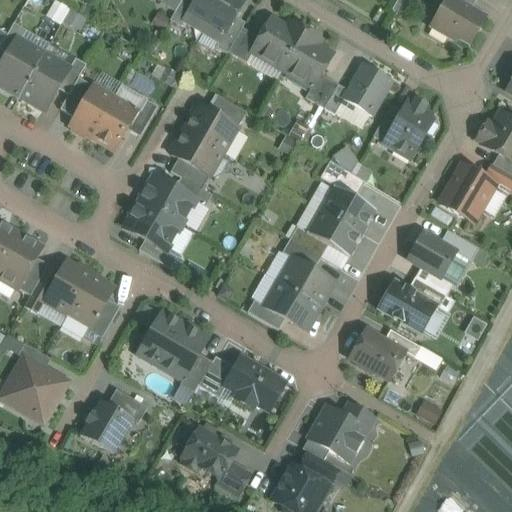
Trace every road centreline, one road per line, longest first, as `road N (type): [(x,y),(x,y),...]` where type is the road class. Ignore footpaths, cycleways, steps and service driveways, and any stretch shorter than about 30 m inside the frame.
road 1 (track): [(404,511),(511,309)]
road 2 (residential): [(147,276),(317,375)]
road 3 (residential): [(49,446),(147,276)]
road 4 (residential): [(11,126),(123,188),(92,243)]
road 5 (residential): [(317,375),(411,210)]
road 6 (residential): [(310,0),(469,94)]
road 7 (residential): [(469,94),(467,121),(411,210)]
